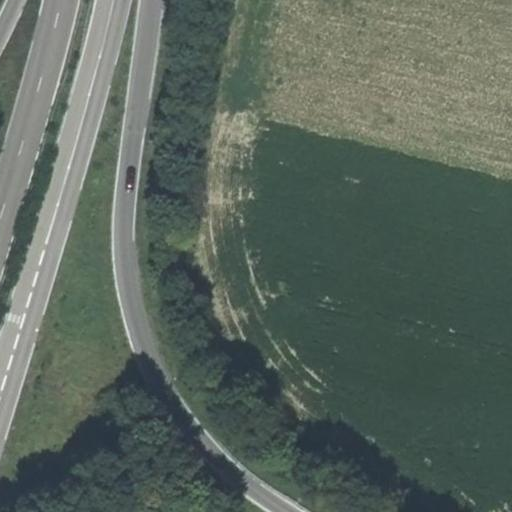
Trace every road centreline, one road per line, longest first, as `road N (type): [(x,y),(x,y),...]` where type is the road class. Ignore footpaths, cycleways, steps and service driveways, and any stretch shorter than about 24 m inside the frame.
road 1 (primary): [(0,399),(112,0)]
road 2 (primary): [(60,0),(0,211)]
